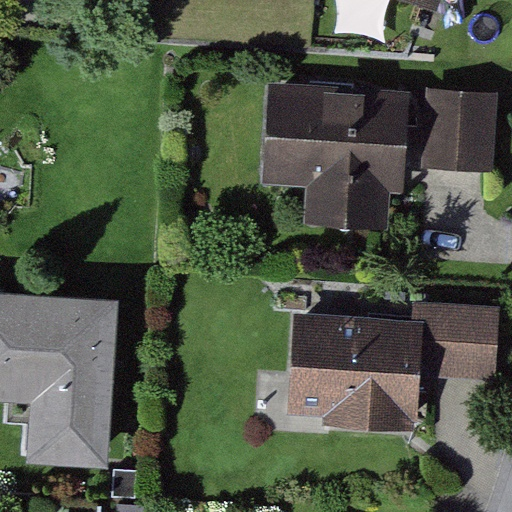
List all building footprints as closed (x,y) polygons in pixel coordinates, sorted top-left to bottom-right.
[(407,90),(265,84),(260,184),(304,186),(302,224),(385,228),(387,192),(403,193),(407,90)] [(495,92),(424,87),(419,168),(455,171),(490,173),(495,92)] [(0,399),(27,401),(23,458),(105,463),(115,292),(0,285),(0,399)] [(410,321),(291,314),(286,413),(322,415),(321,425),(404,429),(405,414),(415,414),(417,380),(496,384),(500,308),(411,303),(410,321)] [(143,466),(120,465),(119,493),(142,494),(143,466)] [(148,511),(149,503),(123,502),(122,511),(148,511)]
